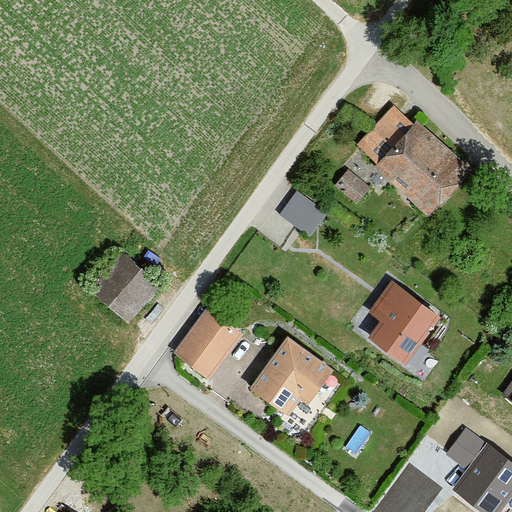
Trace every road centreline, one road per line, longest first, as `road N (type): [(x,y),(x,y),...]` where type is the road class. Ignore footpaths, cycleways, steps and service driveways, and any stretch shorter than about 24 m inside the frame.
road 1 (residential): [(371,48),(142,354)]
road 2 (residential): [(142,354),(354,511)]
road 3 (residential): [(142,354),(30,511)]
road 4 (residential): [(371,48),(511,178)]
